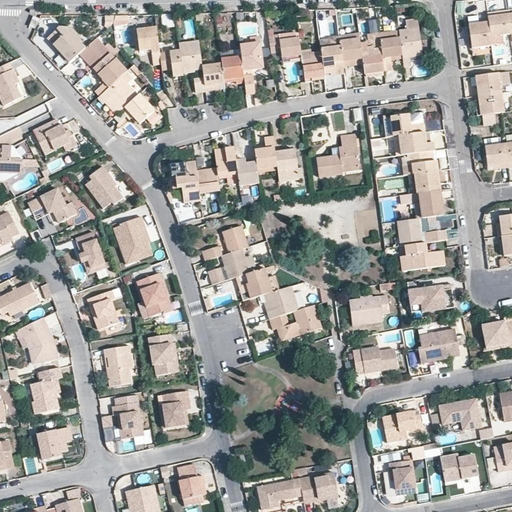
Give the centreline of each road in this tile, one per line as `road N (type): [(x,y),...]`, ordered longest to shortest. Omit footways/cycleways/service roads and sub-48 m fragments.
road 1 (residential): [(130,157),(309,107),(455,86)]
road 2 (residential): [(218,440),(180,250),(149,177),(130,157)]
road 3 (residential): [(374,511),(354,408),(368,395),(511,369)]
road 4 (residential): [(97,473),(79,346),(50,271),(34,262),(0,275)]
road 5 (residential): [(130,157),(0,15)]
road 6 (residential): [(218,440),(97,473)]
road 7 (residential): [(470,193),(486,292),(507,289)]
